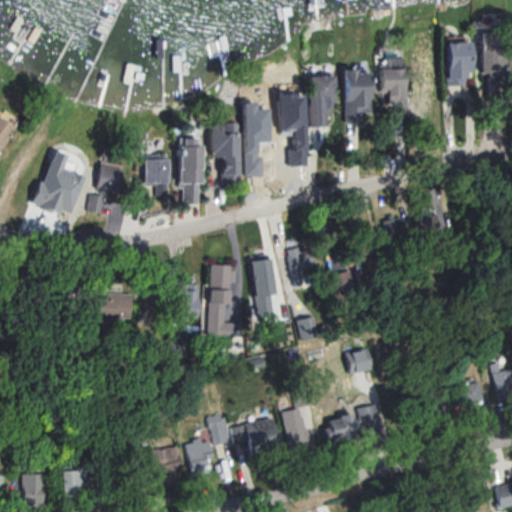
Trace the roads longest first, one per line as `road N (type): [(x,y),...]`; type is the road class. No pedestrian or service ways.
road 1 (residential): [(511,151),(125,242),(35,244),(0,229)]
road 2 (residential): [(511,438),(215,511)]
